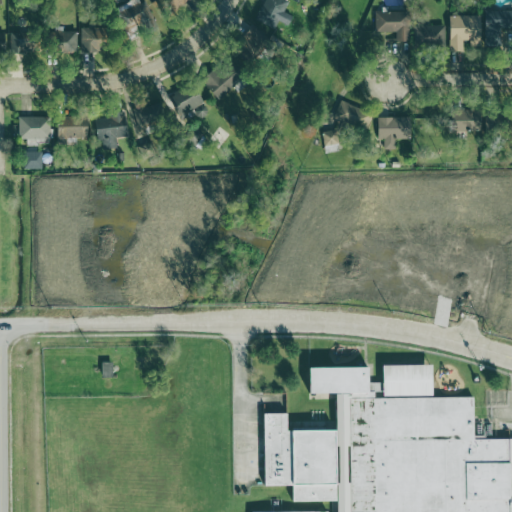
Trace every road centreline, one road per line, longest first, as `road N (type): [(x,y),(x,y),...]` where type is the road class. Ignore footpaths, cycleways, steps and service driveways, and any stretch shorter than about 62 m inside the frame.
road 1 (residential): [(0,323),(333,318),(511,352)]
road 2 (residential): [(0,86),(124,81),(203,42)]
road 3 (residential): [(0,511),(0,323)]
road 4 (residential): [(379,80),(511,79)]
